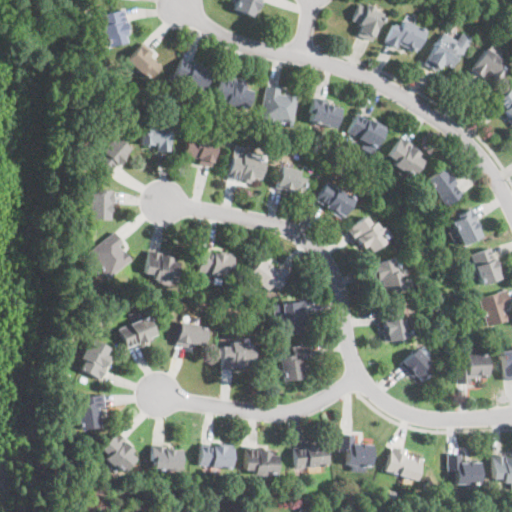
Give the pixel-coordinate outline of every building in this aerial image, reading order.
[(259,0),(256,10),(255,11),(254,11),(251,17),(232,9),(235,0),(259,0)] [(367,3),(374,7),(373,9),(384,15),(369,42),(357,35),(361,27),(350,21),(359,4),(364,7),(366,3),(367,3)] [(456,7),(453,13),(447,11),(450,5),(456,7)] [(123,35),(124,36),(125,42),(107,46),(104,35),(102,36),(99,26),(103,24),(101,15),(123,9),(130,34),(123,35)] [(413,26),(419,29),(424,31),(414,52),(397,43),(394,49),(386,45),(383,43),(392,24),(398,27),(401,20),(413,26)] [(511,29),(511,30),(508,34),(502,28),(506,24),(511,29)] [(457,57),(451,68),(440,62),(435,72),(424,66),(442,33),(452,38),(448,45),(460,52),(457,57)] [(150,79),(148,82),(126,60),(126,59),(142,43),(152,52),(148,55),(161,68),(150,79)] [(499,67),(504,71),(498,81),(488,74),(490,72),(485,69),(480,77),(479,76),(470,70),(484,48),(503,61),(499,67)] [(196,66),(199,67),(199,64),(210,69),(202,91),(200,90),(171,79),(179,59),(196,66)] [(250,98),(246,109),(234,106),(233,108),(223,106),(225,100),(215,97),(220,79),(244,86),(243,89),(252,91),(250,98)] [(292,118),(291,123),(290,129),(281,127),(282,122),(275,121),(275,123),(258,119),(265,85),(279,88),(278,94),(297,98),(292,118)] [(511,127),(511,128),(504,117),(505,117),(494,101),(511,89),(511,90),(511,127)] [(337,120),(334,129),(309,121),(311,113),(307,112),(312,97),(325,101),(324,104),(340,109),(337,120)] [(142,108),(140,116),(133,114),(136,106),(142,108)] [(374,123),(375,123),(375,122),(385,127),(371,155),(362,150),(360,149),(363,141),(346,132),(356,114),(374,123)] [(168,136),(169,151),(155,152),(155,142),(152,142),(152,146),(139,146),(138,134),(146,134),(145,126),(168,125),(168,136)] [(122,159),(117,165),(116,166),(115,164),(107,173),(92,161),(103,147),(113,136),(128,149),(124,154),(125,155),(122,159)] [(213,155),(210,167),(197,164),(198,159),(183,156),(185,147),(187,137),(215,143),(213,155)] [(420,167),(413,178),(402,171),(401,172),(393,166),(395,162),(387,156),(400,137),(421,151),(417,156),(424,161),(420,167)] [(251,158),(257,159),(263,161),(259,180),(252,178),(251,180),(249,180),(248,185),(225,179),(231,156),(240,158),(241,154),(251,156),(251,158)] [(305,185),(304,192),(294,190),(293,194),(275,189),(281,166),(299,171),(297,176),(307,179),(305,185)] [(448,205),(445,207),(425,180),(441,168),(462,195),(448,205)] [(353,200),(340,219),(330,212),(330,211),(314,200),(325,182),(353,200)] [(112,192),(111,200),(111,206),(109,206),(108,220),(87,219),(88,193),(96,193),(96,190),(112,191),(112,192)] [(461,246),(449,222),(456,219),(455,216),(469,209),(475,220),(472,222),(479,236),(461,246)] [(368,222),(370,225),(373,222),(380,230),(377,233),(383,241),(370,252),(365,246),(362,249),(354,240),(353,241),(345,230),(363,216),(368,222)] [(127,263),(116,271),(105,280),(96,269),(98,267),(96,263),(95,264),(87,253),(113,232),(123,243),(119,246),(130,260),(127,263)] [(501,281),(479,287),(474,266),(472,266),(469,256),(492,249),(501,281)] [(175,282),(175,283),(152,279),(153,275),(143,273),(147,251),(158,253),(158,255),(171,258),(171,261),(178,263),(175,282)] [(229,276),(228,278),(196,272),(200,251),(232,257),(229,276)] [(260,260),(264,263),(266,261),(275,269),(279,265),(289,273),(276,290),(270,285),(265,291),(251,280),(252,278),(247,273),(258,258),(260,260)] [(398,278),(399,281),(401,290),(380,295),(377,285),(380,284),(379,280),(377,281),(376,278),(372,279),(371,274),(369,266),(393,259),(398,278)] [(503,315),(505,315),(506,320),(485,327),(476,299),(505,290),(509,304),(500,307),(503,315)] [(303,313),(303,321),(304,326),(300,326),(301,334),(281,336),(279,325),(278,325),(277,316),(272,317),(271,305),(302,302),(303,313)] [(384,343),(383,343),(381,329),(383,329),(379,310),(400,306),(406,338),(384,343)] [(144,341),(138,344),(136,345),(136,343),(125,348),(117,329),(146,315),(155,334),(148,338),(149,339),(144,341)] [(207,330),(204,343),(204,346),(188,343),(187,348),(174,345),(179,321),(208,328),(207,330)] [(109,347),(108,350),(105,354),(110,357),(98,380),(78,369),(83,360),(79,358),(84,348),(86,349),(92,338),(109,347)] [(252,344),(252,347),(252,363),(244,363),(244,370),(220,369),(220,346),(230,347),(230,342),(240,342),(240,344),(252,344)] [(282,381),(280,381),(277,357),(290,356),(289,347),(306,345),(308,359),(300,360),(302,378),(282,381)] [(511,347),(511,379),(502,381),(499,351),(509,350),(508,348),(511,347)] [(431,372),(421,382),(420,382),(415,376),(412,379),(398,364),(406,357),(415,348),(428,362),(425,366),(431,372)] [(455,384),(454,384),(453,367),(461,367),(461,355),(486,354),(488,375),(486,375),(486,378),(467,379),(467,384),(455,384)] [(84,429),(78,430),(75,405),(83,404),(82,397),(101,395),(103,407),(98,407),(101,427),(84,429)] [(130,464),(121,472),(115,466),(113,469),(104,459),(107,456),(99,448),(113,434),(115,433),(132,450),(129,453),(135,459),(130,464)] [(370,460),(369,466),(366,466),(366,472),(350,471),(351,464),(343,464),(344,451),(337,451),(338,434),(354,435),(354,443),(371,445),(370,460)] [(230,467),(229,469),(198,466),(200,444),(212,445),(212,446),(232,448),(230,467)] [(325,444),(327,465),(293,469),(291,448),(325,444)] [(179,469),(179,471),(153,470),(153,462),(150,461),(151,445),(164,446),(164,449),(180,450),(179,469)] [(244,447),(245,447),(269,448),(269,454),(276,454),(276,474),(264,474),(264,476),(253,476),(253,471),(244,471),(244,447)] [(405,457),(410,459),(411,456),(421,459),(416,480),(384,471),(390,448),(404,452),(403,454),(406,455),(405,457)] [(460,459),(460,462),(479,462),(479,468),(479,483),(455,483),(455,472),(446,472),(446,453),(460,453),(460,459)] [(503,456),(503,458),(511,458),(511,483),(501,483),(501,479),(491,479),(491,456),(503,456)]
